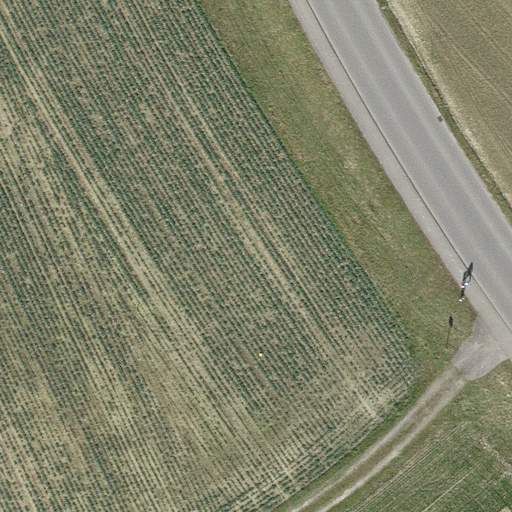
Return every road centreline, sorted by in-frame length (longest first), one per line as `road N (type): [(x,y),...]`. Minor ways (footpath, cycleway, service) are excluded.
road 1 (tertiary): [(511,273),(345,0)]
road 2 (track): [(511,325),(386,455),(313,511)]
